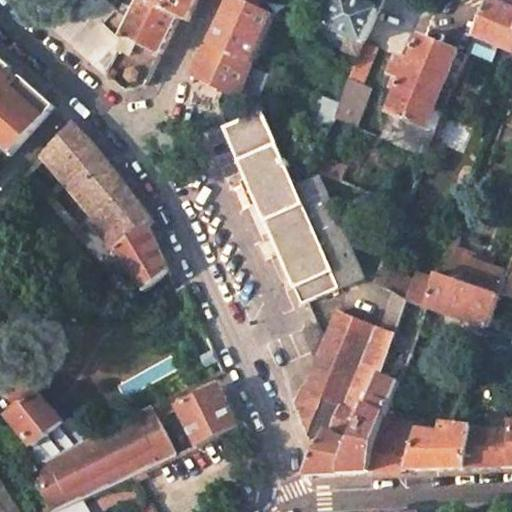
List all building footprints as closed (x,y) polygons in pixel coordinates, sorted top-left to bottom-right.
[(103,0),(99,6),(92,0),(63,0),(47,19),(61,32),(93,60),(108,44),(119,53),(128,37),(125,35),(133,20),(120,13),(104,0),(103,0)] [(155,0),(152,5),(180,19),(189,23),(199,0),(155,0)] [(258,9),(236,0),(232,0),(227,12),(213,41),(209,49),(252,67),(275,16),(258,9)] [(261,0),(236,0),(258,9),(261,0)] [(379,8),(360,0),(339,0),(328,25),(344,32),(338,46),(358,55),(364,41),(379,8)] [(511,6),(496,0),(488,0),(475,34),(511,49),(511,6)] [(152,5),(143,1),(133,20),(125,35),(128,37),(161,57),(163,53),(180,19),(152,5)] [(388,83),(400,88),(380,136),(427,154),(467,54),(421,35),(411,60),(399,55),(388,83)] [(161,57),(128,37),(119,53),(108,74),(127,91),(147,86),(161,57)] [(377,46),(364,41),(358,55),(334,115),(356,124),(370,86),(363,82),(366,73),(377,46)] [(252,67),(209,49),(206,47),(198,62),(193,75),(221,89),(253,101),(264,77),(250,71),(252,67)] [(12,68),(0,57),(0,145),(12,156),(43,121),(30,108),(39,97),(10,71),(12,68)] [(43,121),(56,107),(52,104),(12,68),(10,71),(39,97),(30,108),(43,121)] [(260,119),(228,129),(267,218),(305,305),(377,282),(330,174),(310,182),(281,112),(260,119)] [(97,148),(74,123),(45,157),(122,248),(149,228),(155,223),(123,181),(97,148)] [(336,161),(316,153),(311,166),(330,174),(336,161)] [(119,251),(146,293),(170,272),(158,246),(149,228),(122,248),(119,251)] [(499,291),(505,273),(506,271),(451,251),(443,273),(499,291)] [(426,304),(436,271),(424,267),(420,285),(379,268),(377,282),(393,289),(407,298),(426,304)] [(499,291),(443,273),(436,271),(426,304),(499,326),(511,297),(511,296),(500,293),(498,292),(499,291)] [(511,274),(505,273),(499,291),(498,292),(500,293),(511,296),(511,274)] [(407,298),(393,289),(380,325),(394,331),(407,298)] [(394,331),(380,325),(339,308),(325,343),(317,362),(307,386),(302,384),(294,403),(304,427),(314,449),(304,472),(306,473),(329,472),(360,471),(370,471),(371,469),(386,412),(388,413),(390,409),(400,380),(378,373),(394,331)] [(317,362),(325,343),(316,324),(311,326),(303,329),(317,362)] [(88,439),(72,419),(66,423),(26,373),(5,390),(18,408),(10,416),(34,449),(31,466),(88,439)] [(220,388),(179,408),(199,448),(240,427),(229,406),(220,388)] [(88,439),(31,466),(51,511),(54,511),(89,498),(137,478),(179,457),(154,407),(88,439)] [(386,412),(371,469),(390,471),(400,472),(401,469),(409,469),(421,429),(422,426),(397,416),(398,413),(390,409),(388,413),(386,412)] [(476,420),(475,426),(467,467),(485,467),(497,466),(501,429),(504,420),(507,414),(494,411),(492,422),(476,420)] [(511,420),(504,420),(501,429),(497,466),(511,465),(511,420)] [(442,433),(421,429),(409,469),(444,468),(467,467),(475,426),(444,422),(442,433)] [(0,511),(19,511),(0,479),(0,511)] [(131,485),(99,502),(103,511),(122,511),(140,502),(131,485)] [(54,511),(96,511),(89,498),(54,511)]
